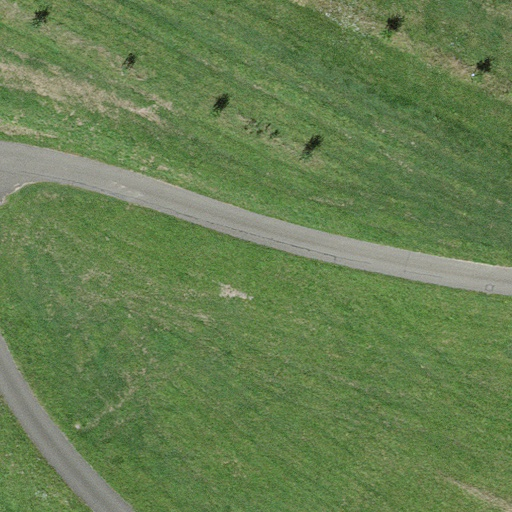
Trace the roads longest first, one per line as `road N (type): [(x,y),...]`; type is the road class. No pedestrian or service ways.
road 1 (residential): [(511,284),(321,254),(50,164),(0,157)]
road 2 (track): [(0,358),(61,457),(113,511)]
